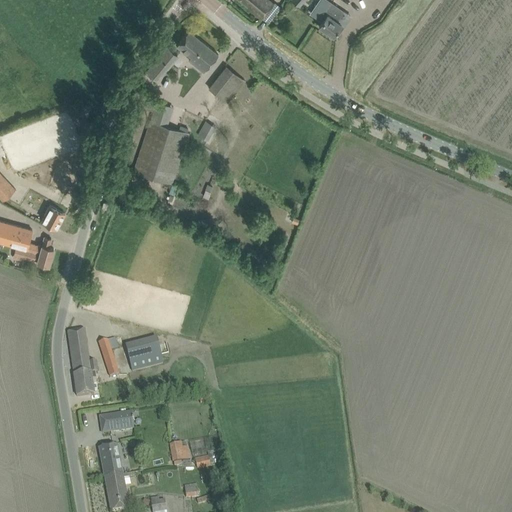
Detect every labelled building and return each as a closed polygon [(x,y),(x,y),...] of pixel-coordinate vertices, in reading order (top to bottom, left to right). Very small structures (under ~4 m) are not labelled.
[(238,0),(261,18),(274,2),(271,0),(238,0)] [(327,0),(319,0),(310,13),(322,21),(319,26),(333,36),(339,28),(342,24),(337,21),(343,11),(336,7),(330,2),(328,1),(327,0)] [(196,65),(204,72),(218,54),(188,30),(176,45),(198,62),(196,65)] [(146,71),(154,78),(157,80),(177,56),(166,47),(146,71)] [(226,66),(209,88),(228,103),(245,81),(226,66)] [(80,114),(87,116),(90,106),(82,105),(80,114)] [(167,126),(171,115),(154,110),(150,120),(167,126)] [(198,135),(208,141),(216,126),(205,121),(198,135)] [(15,189),(0,172),(0,198),(2,201),(15,189)] [(41,221),(48,225),(57,229),(65,214),(50,205),(41,221)] [(42,246),(29,242),(32,230),(0,221),(0,241),(19,247),(16,256),(38,261),(37,262),(49,265),(54,248),(49,247),(51,239),(44,237),(42,246)] [(67,332),(77,396),(94,394),(91,373),(98,371),(96,361),(89,362),(85,329),(67,332)] [(99,343),(110,377),(119,374),(108,340),(99,343)] [(160,353),(130,361),(132,371),(163,363),(160,353)] [(134,428),(132,413),(100,418),(102,433),(134,428)] [(173,462),(174,462),(174,465),(182,464),(181,460),(189,459),(188,448),(180,449),(179,443),(170,444),(173,458),(173,462)] [(99,448),(104,477),(123,474),(117,445),(99,448)] [(210,466),(209,457),(208,457),(208,455),(195,458),(197,468),(210,466)] [(123,474),(104,477),(111,511),(129,508),(123,474)] [(185,486),(186,498),(198,496),(197,484),(185,486)] [(197,499),(198,504),(211,500),(209,495),(197,499)] [(151,498),(151,503),(152,511),(156,511),(166,511),(165,500),(159,501),(159,497),(151,498)]
